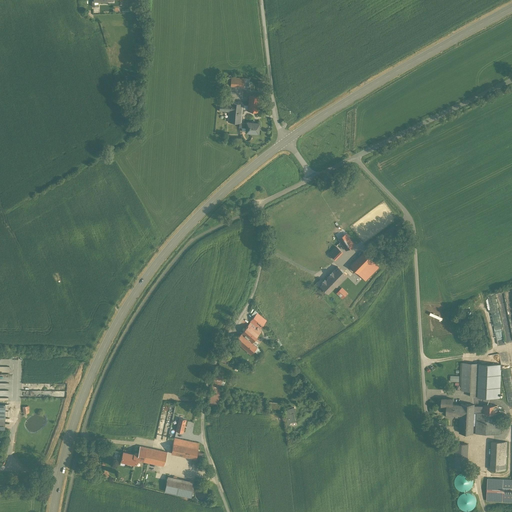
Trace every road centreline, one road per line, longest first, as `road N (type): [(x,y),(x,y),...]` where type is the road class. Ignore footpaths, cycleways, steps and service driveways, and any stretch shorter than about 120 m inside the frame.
road 1 (primary): [(53,511),(86,386),(131,298),(184,229),(286,139)]
road 2 (unclassified): [(228,511),(202,427),(210,372),(256,282),(262,204),(313,177)]
road 3 (primary): [(286,139),(511,4)]
road 4 (unclassified): [(313,177),(511,80)]
road 5 (unclassified): [(286,139),(260,0)]
